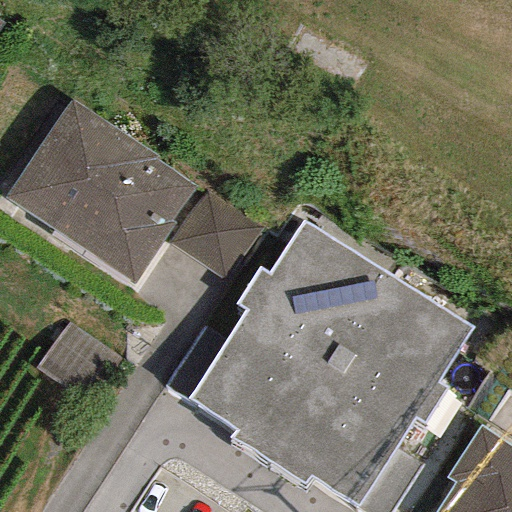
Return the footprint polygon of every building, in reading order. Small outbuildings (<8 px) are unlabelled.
[(4,197),(133,284),(175,223),(171,221),(194,188),(153,160),(155,158),(70,100),(4,197)] [(260,226),(202,191),(167,245),(225,281),(260,226)] [(309,479),(361,511),(390,511),(421,465),(395,449),(414,419),(422,424),(444,389),(435,383),(471,327),(301,219),(268,271),(257,264),(230,305),(243,313),(225,339),(203,325),(163,387),(233,431),(228,439),(304,487),(309,479)] [(118,355),(66,321),(35,370),(87,403),(118,355)] [(511,511),(511,446),(480,426),(446,477),(456,483),(436,511),(511,511)]
